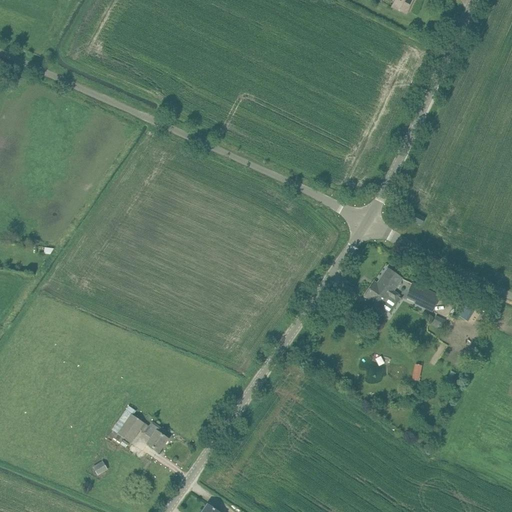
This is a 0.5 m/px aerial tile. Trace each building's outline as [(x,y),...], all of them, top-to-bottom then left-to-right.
[(406,15),(412,0),(394,0),(391,8),(406,15)] [(424,218),(412,213),(409,220),(421,225),(424,218)] [(377,285),(378,285),(375,288),(374,288),(372,288),(370,288),(369,290),(369,291),(368,303),(374,303),(381,308),(401,279),(388,269),(377,285)] [(439,297),(412,284),(405,299),(432,311),(439,297)] [(445,320),(436,316),(432,323),(441,327),(445,320)] [(413,380),(421,381),(425,364),(417,363),(413,380)] [(120,443),(123,438),(130,442),(138,430),(150,439),(146,444),(158,452),(168,439),(163,436),(165,432),(151,422),(149,426),(133,415),(136,411),(128,405),(111,430),(112,430),(109,436),(120,443)] [(100,475),(110,469),(106,460),(95,466),(100,475)]
